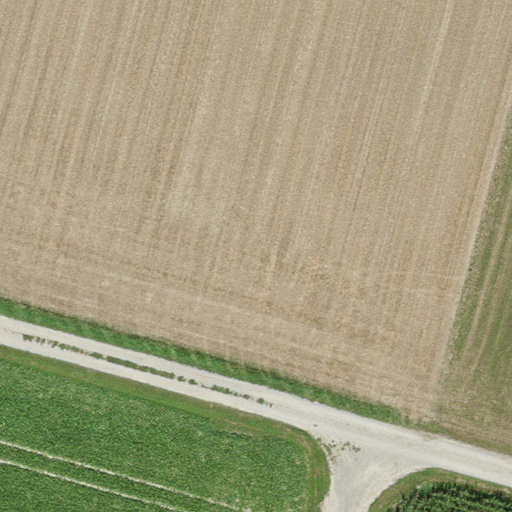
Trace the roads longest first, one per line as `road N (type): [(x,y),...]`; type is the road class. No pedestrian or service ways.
road 1 (track): [(0,338),(370,444)]
road 2 (track): [(358,511),(370,444),(511,483)]
